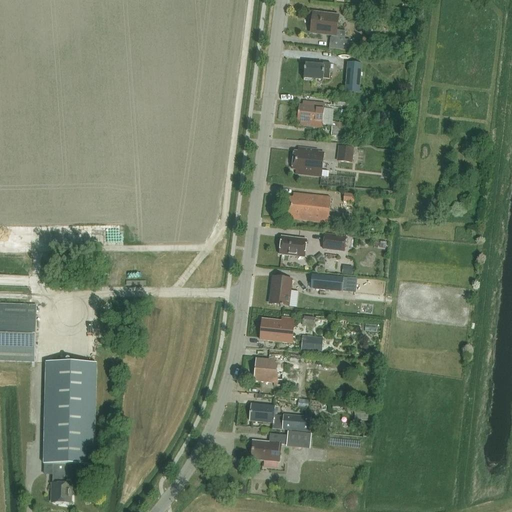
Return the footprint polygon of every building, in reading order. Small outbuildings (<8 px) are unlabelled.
[(351,41),(346,41),(347,33),(337,32),(339,17),(313,13),(311,33),(322,34),(322,32),(327,33),(327,36),(332,37),(331,39),(330,39),(329,49),(349,52),(351,41)] [(330,80),(331,65),(323,64),(323,66),(306,65),(305,69),(304,69),(304,71),(305,71),(304,80),(323,82),(323,80),(330,80)] [(359,95),(361,72),(362,65),(348,64),(345,94),(359,95)] [(354,100),(335,99),(334,106),(353,107),(354,100)] [(322,129),(325,104),(303,102),(303,106),(299,106),(297,123),(301,123),(300,127),(322,129)] [(348,124),(332,123),(331,141),(335,142),(335,141),(339,141),(339,137),(346,138),(348,124)] [(404,137),(395,136),(394,146),(403,147),(404,137)] [(353,148),(340,147),(339,161),(352,163),(353,148)] [(296,171),(296,175),(321,178),(324,154),(318,154),(318,151),(299,149),(298,153),(294,152),(292,170),(296,171)] [(328,225),(331,200),(330,198),(293,194),(293,199),(289,198),(287,216),(291,216),(290,220),(328,225)] [(355,204),(355,196),(345,195),(344,203),(355,204)] [(346,253),(347,238),(325,236),(324,251),(346,253)] [(280,256),(305,259),(307,241),(282,238),(280,256)] [(356,293),(357,280),(312,275),(311,289),(342,292),(356,293)] [(273,278),(272,288),(275,288),(273,307),(289,309),(297,310),(299,292),(291,292),(292,280),(273,278)] [(0,361),(35,363),(37,307),(0,305),(0,361)] [(305,324),(316,325),(317,317),(306,316),(305,324)] [(263,320),(261,339),(267,339),(267,342),(292,345),(294,320),(283,319),(282,323),(263,320)] [(325,351),(325,336),(303,336),(303,351),(325,351)] [(286,377),(287,357),(269,355),(269,361),(256,360),(254,382),(274,384),(274,387),(297,389),(298,384),(290,383),(290,377),(286,377)] [(97,365),(47,363),(44,466),(53,466),(53,504),(72,504),(72,485),(64,485),(65,478),(67,478),(72,473),(72,466),(95,466),(97,365)] [(299,401),(298,408),(310,409),(311,402),(299,401)] [(284,417),(276,417),(274,417),(275,408),(252,405),(250,422),(273,425),(273,431),(284,431),(284,430),(309,432),(311,419),(284,417)] [(356,420),(369,420),(369,411),(356,411),(356,420)] [(344,429),(352,425),(349,418),(341,422),(344,429)] [(278,463),(280,445),(287,446),(287,448),(310,450),(312,434),(288,432),(288,437),(270,435),(269,444),(253,443),(251,460),(278,463)]
